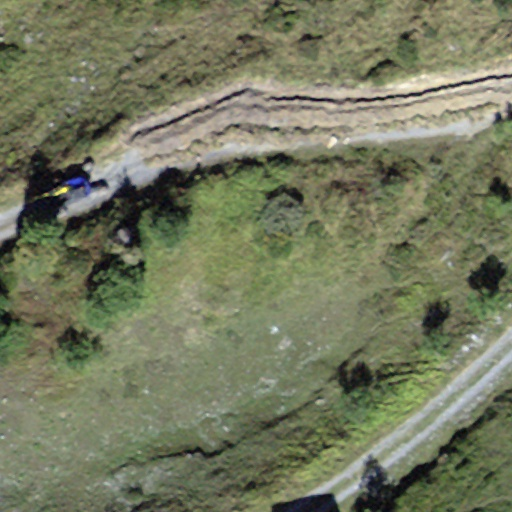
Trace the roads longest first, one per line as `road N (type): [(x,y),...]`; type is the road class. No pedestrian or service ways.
road 1 (track): [(0,235),(74,197),(221,149),(408,136),(511,110)]
road 2 (track): [(511,349),(296,511)]
